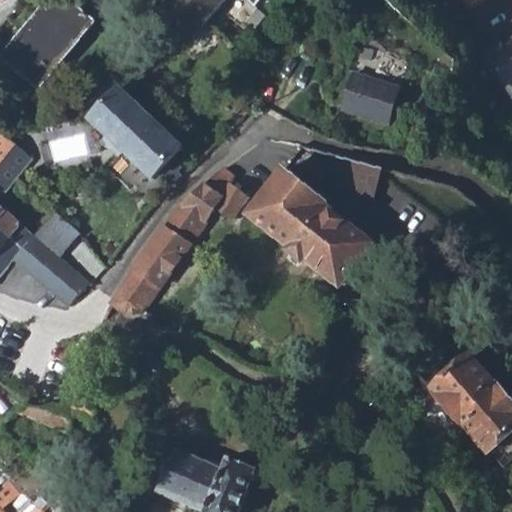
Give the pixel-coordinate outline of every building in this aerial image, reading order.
[(95,22),(69,0),(54,0),(4,60),(39,89),(95,22)] [(195,39),(226,0),(167,0),(159,10),(195,39)] [(511,41),(502,47),(500,44),(479,55),(490,75),(497,72),(509,97),(511,95),(511,41)] [(384,128),(396,97),(377,89),(378,85),(354,76),(340,111),(384,128)] [(158,174),(170,160),(181,148),(121,90),(92,123),(152,179),(158,174)] [(0,130),(0,163),(16,142),(12,140),(0,130)] [(19,133),(12,140),(16,142),(0,163),(0,180),(7,187),(31,154),(17,144),(22,137),(22,135),(19,133)] [(370,203),(382,168),(337,156),(333,174),(370,203)] [(188,172),(170,160),(158,174),(172,188),(188,172)] [(233,178),(222,169),(218,172),(198,190),(176,210),(142,257),(120,289),(110,304),(119,308),(125,312),(126,315),(138,313),(139,312),(157,291),(190,246),(188,244),(215,208),(231,221),(247,198),(229,183),(233,178)] [(326,206),(281,172),(247,218),(289,251),(287,253),(303,266),(305,263),(340,290),(374,245),(325,208),(326,206)] [(0,273),(12,256),(28,231),(0,204),(0,273)] [(79,234),(56,215),(36,238),(44,246),(55,255),(59,257),(79,234)] [(34,236),(28,231),(12,256),(25,268),(44,246),(36,238),(34,236)] [(55,255),(44,246),(25,268),(36,277),(55,255)] [(59,257),(55,255),(36,277),(47,287),(66,264),(59,257)] [(469,291),(481,283),(464,259),(452,267),(469,291)] [(77,273),(66,264),(47,287),(58,296),(77,273)] [(89,283),(77,273),(58,296),(69,305),(89,283)] [(432,392),(464,427),(482,412),(478,408),(481,404),(477,400),(495,384),(471,357),(432,392)] [(511,403),(508,399),(495,384),(477,400),(481,404),(478,408),(482,412),(464,427),(488,454),(489,453),(511,433),(511,403)] [(95,400),(67,388),(60,406),(52,403),(30,406),(25,404),(16,412),(66,432),(74,413),(89,418),(95,400)] [(464,427),(432,392),(417,405),(449,440),(464,427)] [(511,395),(508,399),(511,403),(511,433),(489,453),(502,468),(511,459),(511,395)] [(0,442),(9,434),(1,425),(0,425),(0,442)] [(45,447),(33,457),(53,476),(64,465),(45,447)] [(223,470),(174,450),(157,492),(202,511),(239,511),(256,472),(227,461),(223,470)] [(0,489),(11,502),(21,511),(22,511),(32,502),(8,477),(0,485),(0,489)] [(0,506),(3,510),(11,502),(0,489),(0,506)] [(41,511),(32,502),(22,511),(41,511)]
